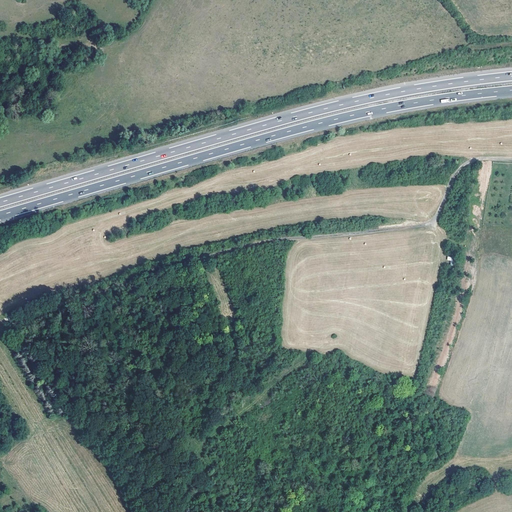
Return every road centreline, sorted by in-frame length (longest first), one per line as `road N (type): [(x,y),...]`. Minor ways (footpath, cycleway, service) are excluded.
road 1 (motorway): [(511,75),(355,101),(0,202)]
road 2 (motorway): [(0,215),(360,113),(511,89)]
road 3 (track): [(214,432),(322,337),(374,306),(431,223)]
